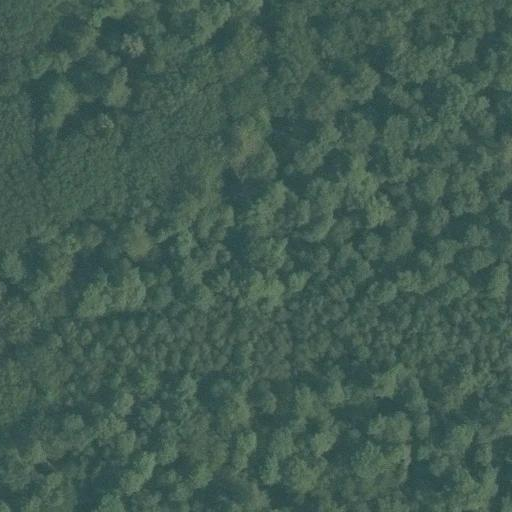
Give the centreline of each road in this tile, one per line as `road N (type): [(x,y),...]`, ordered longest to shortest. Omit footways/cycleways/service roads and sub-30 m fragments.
road 1 (track): [(306,0),(0,178)]
road 2 (track): [(0,1),(28,127),(171,75)]
